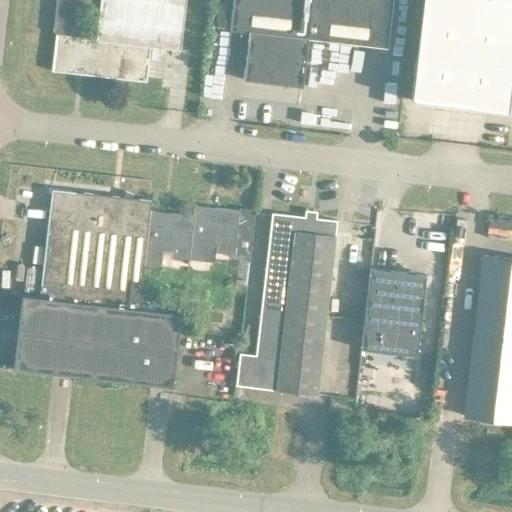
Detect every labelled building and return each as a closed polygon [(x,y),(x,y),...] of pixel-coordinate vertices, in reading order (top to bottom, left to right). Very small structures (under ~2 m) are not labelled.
[(179,58),(186,0),(57,0),(53,40),(56,44),(52,79),(147,90),(151,55),(179,58)] [(393,0),(234,0),(230,38),(249,40),(243,88),(303,95),(308,46),(387,55),(393,0)] [(511,0),(423,0),(411,107),(508,119),(511,85),(511,0)] [(215,260),(250,264),(255,221),(215,216),(215,217),(195,215),(195,214),(194,213),(193,224),(170,221),(169,222),(150,220),(150,218),(149,218),(151,208),(132,206),(133,202),(125,199),(123,205),(52,197),(39,306),(22,305),(14,375),(172,393),(180,322),(138,318),(144,272),(161,274),(163,258),(171,259),(170,265),(206,270),(208,253),(216,254),(215,260)] [(317,403),(325,331),(337,228),(272,221),(256,363),(240,361),(236,394),(317,403)] [(464,423),(511,428),(511,267),(482,264),(464,423)] [(360,357),(362,357),(416,363),(425,282),(370,276),(360,357)]
